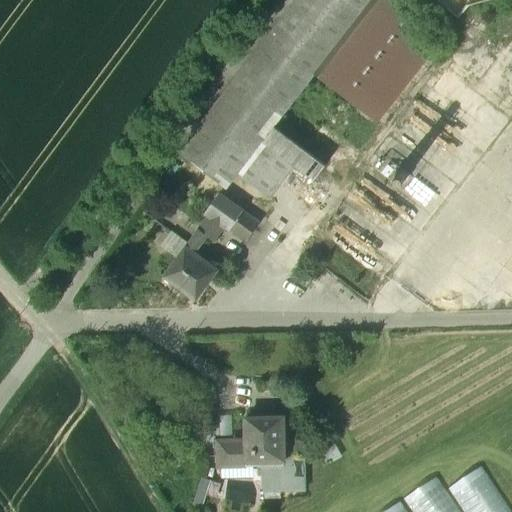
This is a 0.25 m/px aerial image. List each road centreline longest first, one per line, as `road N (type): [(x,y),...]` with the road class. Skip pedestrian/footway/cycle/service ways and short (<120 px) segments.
road 1 (residential): [(54,330),(511,320)]
road 2 (track): [(54,330),(60,353),(162,511)]
